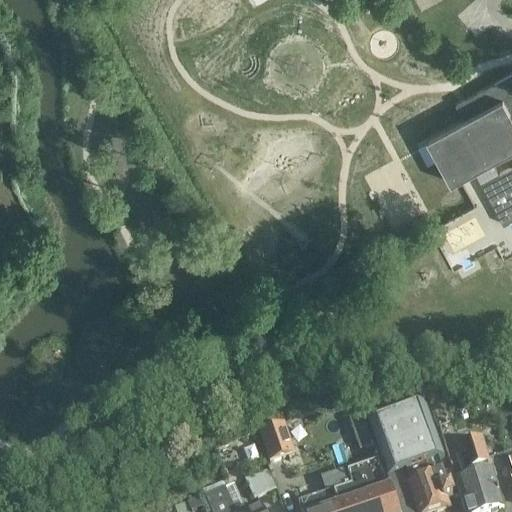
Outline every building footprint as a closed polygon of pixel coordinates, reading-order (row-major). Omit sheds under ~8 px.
[(450,183),(511,149),(511,73),(456,104),(464,119),(426,139),(450,183)] [(511,165),(481,182),(504,224),(511,219),(511,165)] [(394,410),(365,416),(380,461),(381,465),(396,511),(411,511),(410,507),(414,506),(415,511),(445,511),(448,511),(446,504),(452,502),(444,478),(443,479),(441,474),(437,463),(443,461),(423,407),(396,416),(394,410)] [(281,426),(257,436),(270,466),(294,455),(281,426)] [(463,511),(496,511),(503,510),(491,472),(490,472),(479,441),(454,449),(463,478),(453,481),(463,511)] [(336,475),(348,511),(396,511),(381,465),(380,461),(336,475)] [(244,480),(253,501),(275,491),(266,471),(244,480)] [(348,511),(336,475),(320,480),(325,495),(325,494),(331,511),(348,511)] [(204,497),(210,511),(261,511),(259,508),(249,511),(238,511),(234,511),(233,511),(223,490),(204,497)] [(325,495),(297,504),(299,511),(331,511),(325,494),(325,495)]
